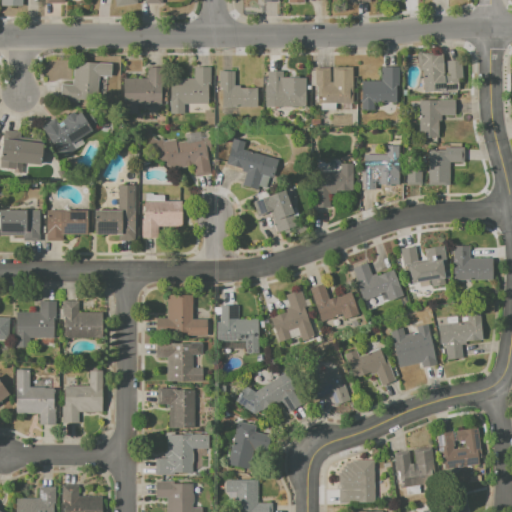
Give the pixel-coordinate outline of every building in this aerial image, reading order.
[(416,54),(429,53),(429,56),(442,55),(443,76),(446,75),(446,62),(461,62),(462,79),(458,79),(459,91),(423,93),(422,68),(417,68),(416,54)] [(73,62),(112,65),(111,77),(100,76),(98,104),(59,100),(60,84),(72,85),(73,62)] [(170,79),(194,79),(194,67),(209,67),(209,103),(184,102),(184,114),(170,114),(170,79)] [(313,67),(327,67),(327,84),(332,84),(333,68),(351,68),(350,103),(312,103),(313,67)] [(360,81),(380,81),(380,67),(399,67),(399,102),(360,102),(360,81)] [(122,81),(146,81),(146,68),(161,68),(161,104),(136,104),(136,115),(122,115),(122,81)] [(218,71),(236,71),(237,85),(257,84),(257,107),(222,108),(222,91),(218,91),(218,71)] [(266,71),(285,71),(285,85),(306,85),(306,107),(271,108),(271,91),(267,91),(266,71)] [(418,100),(454,100),(454,119),(440,119),(440,139),(418,139),(418,100)] [(40,126),(53,119),(56,124),(79,112),(82,118),(91,113),(97,125),(91,129),(93,132),(71,144),(74,150),(57,159),(40,126)] [(0,154),(2,138),(41,144),(38,164),(15,161),(13,173),(0,171),(0,154)] [(143,153),(158,138),(162,141),(178,139),(179,143),(208,138),(210,153),(205,153),(210,174),(195,176),(193,166),(179,169),(181,180),(171,182),(169,163),(164,164),(158,156),(150,163),(143,153)] [(232,139),(245,142),(243,149),(275,158),(270,176),(261,173),(256,190),(242,186),(245,172),(224,166),(232,139)] [(363,153),(385,153),(385,145),(399,145),(399,175),(379,175),(379,190),(359,189),(359,171),(362,171),(363,153)] [(428,146),(464,147),(463,163),(450,163),(449,185),(427,185),(428,146)] [(313,172),(339,172),(339,166),(351,165),(352,189),(331,190),(331,206),(314,206),(313,172)] [(407,168),(421,169),(420,185),(406,184),(407,168)] [(94,210),(117,210),(117,184),(134,184),(134,241),(116,241),(116,235),(93,235),(94,210)] [(250,197),(266,192),(267,197),(287,190),(299,225),(276,232),(270,213),(257,217),(250,197)] [(145,200),(180,200),(181,228),(161,228),(161,237),(142,237),(142,218),(145,218),(145,200)] [(45,211),(86,210),(86,235),(62,235),(62,241),(46,241),(45,211)] [(0,211),(37,211),(38,241),(22,242),(22,236),(0,236),(0,211)] [(399,248),(415,245),(418,263),(430,261),(428,248),(444,245),(447,264),(442,265),(444,279),(410,284),(407,266),(402,267),(399,248)] [(453,246),(468,246),(468,258),(490,259),(490,283),(471,283),(471,276),(456,275),(456,262),(452,262),(453,246)] [(352,268),(366,263),(372,278),(392,270),(402,296),(388,301),(385,293),(364,301),(352,268)] [(308,288),(326,282),(332,296),(348,291),(354,309),(320,322),(308,288)] [(285,295),(300,290),(306,309),(303,310),(312,337),(303,340),(298,327),(288,330),(292,342),(279,347),(269,318),(290,310),(285,295)] [(165,295),(192,295),(192,319),(207,319),(207,338),(155,338),(154,319),(166,318),(165,295)] [(62,301),(78,300),(78,312),(102,311),(103,336),(63,337),(62,301)] [(38,301),(56,301),(56,334),(30,334),(30,346),(16,346),(16,312),(38,312),(38,301)] [(220,305),(238,306),(238,319),(258,319),(257,354),(244,354),(245,342),(216,341),(216,322),(220,322),(220,305)] [(437,326),(467,322),(466,315),(480,313),(483,342),(460,344),(462,358),(446,360),(444,344),(439,344),(437,326)] [(0,317),(9,318),(7,341),(0,340),(0,317)] [(390,331),(402,329),(404,336),(425,331),(429,348),(432,347),(436,364),(418,368),(415,355),(396,359),(390,331)] [(158,343),(202,343),(202,355),(191,355),(191,368),(202,368),(202,382),(167,382),(167,358),(158,358),(158,343)] [(343,354),(355,350),(358,357),(381,348),(394,380),(380,385),(375,373),(370,375),(371,378),(355,384),(343,354)] [(335,369),(341,385),(344,384),(350,400),(334,406),(330,395),(314,400),(307,379),(335,369)] [(15,370),(29,370),(29,387),(54,388),(54,415),(15,415),(15,370)] [(63,386),(88,386),(89,371),(103,371),(102,413),(78,413),(78,423),(62,423),(63,386)] [(250,396),(285,372),(295,388),(292,391),(300,403),(284,414),(277,404),(261,414),(250,396)] [(0,384),(8,395),(0,400),(0,384)] [(158,389),(175,388),(175,391),(195,391),(196,429),(169,430),(169,406),(158,406),(158,389)] [(237,421),(255,425),(254,433),(267,436),(264,449),(254,447),(249,470),(227,465),(237,421)] [(435,434),(450,432),(452,449),(465,448),(464,441),(455,442),(454,432),(476,429),(480,466),(439,470),(435,434)] [(166,434),(207,434),(207,449),(191,449),(191,473),(155,474),(155,459),(166,459),(166,434)] [(392,452),(407,451),(409,463),(414,463),(412,450),(428,448),(432,484),(402,487),(400,472),(395,473),(392,452)] [(354,465),(373,465),(374,503),(357,503),(358,505),(339,506),(339,488),(354,488),(354,465)] [(154,480),(171,480),(171,485),(190,485),(191,510),(196,510),(196,511),(166,511),(166,499),(154,499),(154,480)] [(229,480),(257,480),(256,503),(271,503),(271,511),(236,511),(236,493),(229,493),(229,480)] [(15,511),(15,499),(37,499),(37,487),(56,487),(56,511),(15,511)] [(64,511),(64,490),(78,490),(78,496),(102,496),(102,511),(64,511)] [(420,511),(419,506),(462,494),(467,511),(420,511)]
